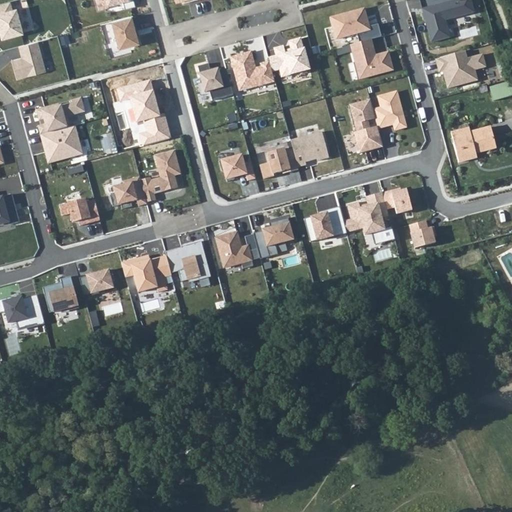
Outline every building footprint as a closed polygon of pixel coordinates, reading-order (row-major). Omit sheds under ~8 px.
[(9,0),(0,3),(0,41),(23,34),(16,10),(12,11),(9,0)] [(93,0),(96,11),(106,9),(106,6),(120,2),(123,10),(133,8),(131,0),(93,0)] [(434,9),(421,12),(429,42),(448,37),(444,20),(472,12),(469,0),(451,0),(433,5),(434,9)] [(363,9),(329,18),(335,41),(369,32),(363,9)] [(130,17),(110,23),(117,49),(136,44),(133,33),(134,32),(130,17)] [(369,40),(349,46),(358,79),(391,71),(386,53),(371,57),(369,49),(371,49),(369,40)] [(308,71),(299,41),(288,44),(290,52),(283,53),(282,49),(272,51),(274,58),(278,72),(280,79),(308,71)] [(37,42),(18,47),(20,58),(9,61),(15,81),(45,73),(37,42)] [(473,50),(433,61),(437,74),(442,72),(446,88),(481,78),(473,50)] [(271,74),(268,63),(259,65),(260,68),(253,70),(249,53),(229,59),(237,88),(250,85),(255,88),(273,83),(271,74)] [(274,58),(267,59),(268,63),(271,74),(278,72),(274,58)] [(206,65),(196,68),(203,93),(229,86),(224,70),(217,73),(216,70),(208,72),(206,65)] [(150,79),(117,89),(120,101),(128,99),(140,148),(172,139),(165,114),(160,116),(150,79)] [(381,110),(372,112),(374,120),(376,127),(377,129),(385,127),(385,126),(392,124),(394,131),(405,128),(395,93),(378,97),(381,110)] [(42,136),(72,127),(70,117),(87,113),(83,98),(42,110),(46,124),(39,126),(42,136)] [(352,134),(358,154),(382,148),(377,129),(376,127),(369,129),(367,121),(374,120),(372,112),(369,100),(348,106),(355,133),(352,134)] [(83,150),(77,126),(72,127),(42,136),(44,144),(46,143),(48,149),(50,149),(50,152),(46,153),(50,165),(72,159),(70,154),(83,150)] [(468,128),(450,133),(458,162),(476,158),(475,153),(495,148),(490,127),(469,133),(468,128)] [(291,150),(297,169),(305,166),(304,164),(316,161),(316,163),(328,159),(320,133),(289,142),(291,150)] [(289,173),(297,171),(297,169),(291,150),(284,152),(284,149),(266,154),(269,164),(259,166),(263,180),(273,178),(272,175),(281,173),(288,171),(289,173)] [(148,179),(139,182),(140,185),(145,204),(154,202),(152,196),(176,189),(173,178),(179,176),(172,152),(153,158),(159,180),(149,182),(148,179)] [(254,180),(249,162),(242,165),(239,157),(217,163),(220,173),(222,172),(225,183),(237,180),(236,177),(244,175),(246,182),(254,180)] [(135,186),(134,180),(120,183),(121,186),(111,189),(113,196),(108,197),(111,209),(119,207),(120,211),(130,209),(129,204),(135,202),(137,208),(145,206),(145,204),(140,185),(135,186)] [(408,189),(393,192),(398,213),(413,209),(408,189)] [(350,220),(342,222),(345,234),(362,229),(364,236),(371,234),(374,233),(380,236),(382,244),(394,241),(391,227),(383,229),(380,219),(388,217),(381,193),(365,198),(367,207),(359,210),(358,203),(346,206),(350,220)] [(0,222),(5,221),(7,227),(17,224),(14,212),(12,212),(11,208),(13,208),(10,197),(0,199),(0,222)] [(98,222),(93,202),(84,204),(83,201),(58,208),(60,218),(68,216),(71,225),(81,222),(83,227),(98,222)] [(342,222),(338,208),(324,212),(325,214),(318,216),(303,220),(309,243),(332,237),(332,239),(346,235),(345,234),(342,222)] [(261,232),(252,235),(252,236),(259,260),(259,261),(277,256),(274,246),(293,241),(287,219),(268,224),(269,229),(261,231),(261,232)] [(410,224),(415,247),(435,243),(430,220),(410,224)] [(259,260),(252,236),(244,238),(247,250),(240,251),(235,233),(215,239),(223,269),(240,265),(242,270),(252,268),(250,262),(259,260)] [(374,233),(371,234),(374,246),(382,244),(380,236),(374,233)] [(175,251),(164,254),(165,258),(169,275),(177,273),(180,284),(187,282),(196,279),(197,282),(209,279),(199,243),(180,248),(180,249),(181,254),(176,256),(175,251)] [(140,259),(120,265),(124,280),(132,278),(137,294),(155,289),(156,294),(166,292),(163,279),(170,277),(169,275),(165,258),(148,262),(141,264),(140,259)] [(108,272),(77,280),(82,298),(90,295),(90,298),(103,294),(103,292),(111,290),(109,283),(111,283),(108,272)] [(68,312),(77,310),(69,279),(59,281),(60,287),(52,289),(52,287),(41,290),(48,315),(59,312),(67,309),(68,312)] [(43,326),(35,298),(20,302),(20,299),(10,302),(10,300),(0,302),(0,315),(3,314),(7,326),(15,324),(17,331),(34,326),(35,328),(43,326)]
